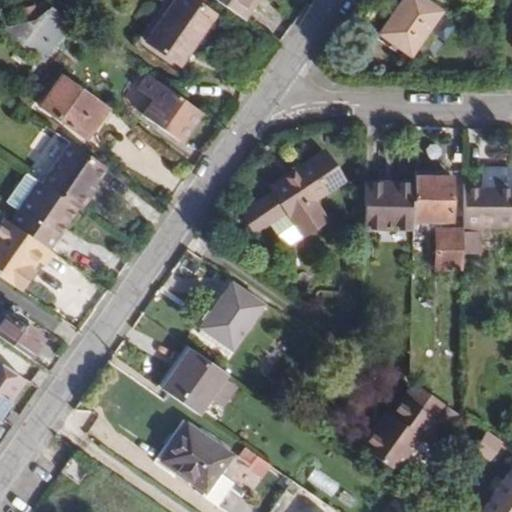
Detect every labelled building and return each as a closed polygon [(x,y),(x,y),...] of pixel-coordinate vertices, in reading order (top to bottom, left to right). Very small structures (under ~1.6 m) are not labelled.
[(76,2),(73,0),(57,0),(50,7),(65,17),(76,2)] [(190,0),(175,0),(146,42),(179,66),(215,17),(190,0)] [(212,0),(239,19),(252,0),(212,0)] [(423,0),(403,0),(380,35),(411,56),(441,12),(423,0)] [(37,19),(0,28),(0,31),(43,63),(72,23),(65,17),(50,7),(37,19)] [(108,109),(62,76),(40,107),(85,140),(108,109)] [(141,116),(180,143),(200,114),(148,76),(137,91),(151,101),(141,116)] [(41,185),(76,210),(105,169),(70,144),(58,161),(43,182),(41,185)] [(58,161),(45,151),(30,173),(43,182),(58,161)] [(313,201),(344,181),(324,151),(292,173),(295,178),(272,193),(241,214),(254,233),(269,223),(286,248),(326,222),(313,201)] [(511,169),(481,169),(481,183),(464,182),(463,231),(462,255),(477,255),(477,227),(511,226),(511,169)] [(295,178),(292,173),(269,188),(272,193),(295,178)] [(413,176),(413,183),(413,220),(450,221),(451,177),(413,176)] [(413,220),(413,183),(363,182),(363,229),(413,230),(413,220)] [(48,251),(76,210),(41,185),(39,184),(10,224),(48,251)] [(0,278),(15,289),(16,288),(21,291),(34,272),(30,269),(35,261),(44,266),(52,254),(48,251),(10,224),(3,219),(0,223),(0,278)] [(462,255),(463,231),(437,230),(436,270),(462,270),(462,255)] [(232,349),(262,305),(231,284),(201,327),(232,349)] [(42,341),(5,315),(0,321),(0,339),(29,359),(42,341)] [(232,349),(201,327),(197,332),(228,354),(232,349)] [(190,349),(162,390),(198,415),(209,398),(223,378),(226,374),(190,349)] [(459,378),(459,357),(441,357),(441,378),(459,378)] [(238,388),(223,378),(209,398),(224,408),(238,388)] [(416,384),(393,416),(389,413),(365,449),(398,472),(420,440),(426,445),(441,423),(436,419),(446,405),(416,384)] [(169,466),(208,492),(205,497),(217,505),(233,482),(218,472),(230,454),(187,425),(170,451),(176,455),(169,466)] [(485,429),(470,447),(486,459),(500,441),(485,429)] [(263,474),(269,462),(241,446),(234,459),(263,474)] [(72,457),(61,472),(78,484),(89,469),(72,457)] [(511,511),(511,467),(481,511),(511,511)]
